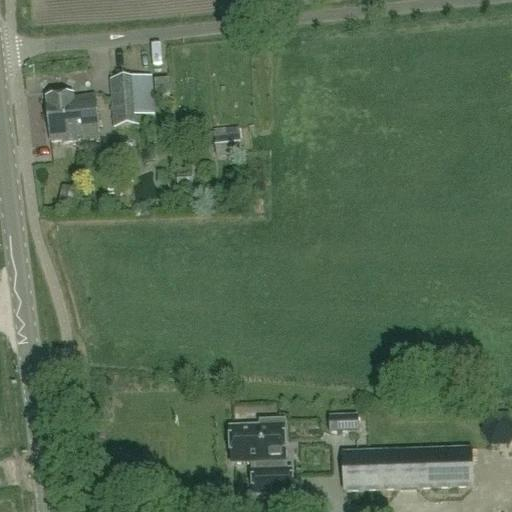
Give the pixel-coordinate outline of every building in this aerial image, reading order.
[(152,78),(112,81),(115,130),(140,129),(140,118),(154,117),(152,78)] [(167,81),(155,83),(156,99),(169,98),(167,81)] [(73,97),(46,100),(51,143),(63,142),(64,144),(99,140),(95,97),(72,100),(72,98),(73,98),(73,97)] [(240,128),(214,131),(217,159),(243,156),(240,128)] [(496,445),(511,443),(511,417),(494,419),(496,445)] [(330,419),(330,435),(358,434),(358,418),(330,419)] [(253,472),(254,496),(293,495),(292,471),(286,471),(284,422),(261,423),(261,428),(231,429),(232,465),(256,464),(256,472),(253,472)] [(343,455),(344,494),(473,490),(472,451),(343,455)]
